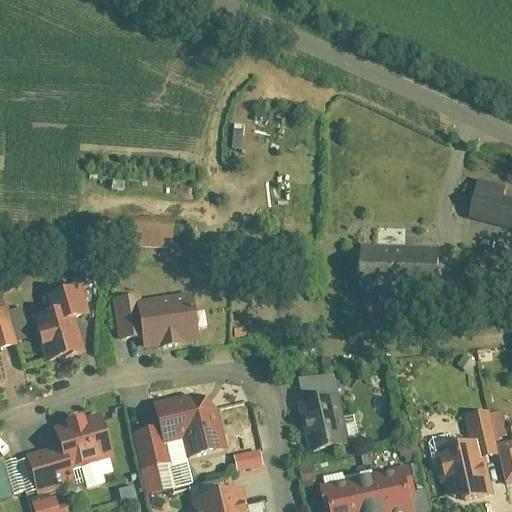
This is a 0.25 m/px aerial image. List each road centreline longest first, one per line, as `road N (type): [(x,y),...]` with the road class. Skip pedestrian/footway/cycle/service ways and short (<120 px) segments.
road 1 (residential): [(0,421),(109,390),(235,380),(264,393),(290,511)]
road 2 (residential): [(511,141),(202,0)]
